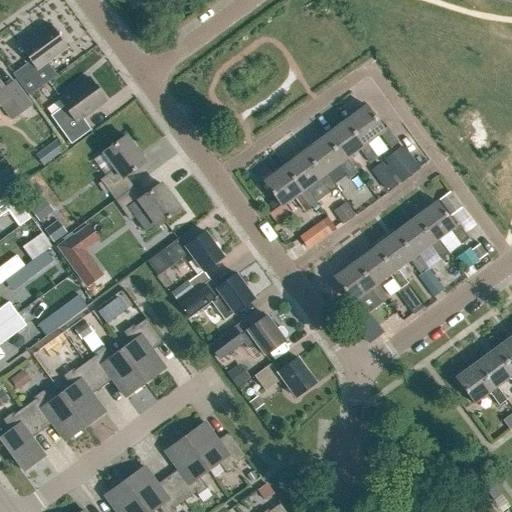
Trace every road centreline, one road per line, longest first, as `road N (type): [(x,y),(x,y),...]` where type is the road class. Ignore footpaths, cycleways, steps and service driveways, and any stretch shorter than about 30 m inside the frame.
road 1 (residential): [(214,177),(369,66),(440,163)]
road 2 (unclassified): [(21,511),(200,384),(211,400)]
road 3 (residential): [(287,273),(440,163)]
road 4 (residential): [(360,369),(510,262)]
road 5 (residential): [(346,511),(360,369)]
road 6 (residential): [(141,78),(251,0)]
road 7 (residential): [(214,177),(141,78)]
road 8 (residential): [(440,163),(510,262)]
road 9 (residential): [(287,273),(214,177)]
road 10 (residential): [(360,369),(287,273)]
